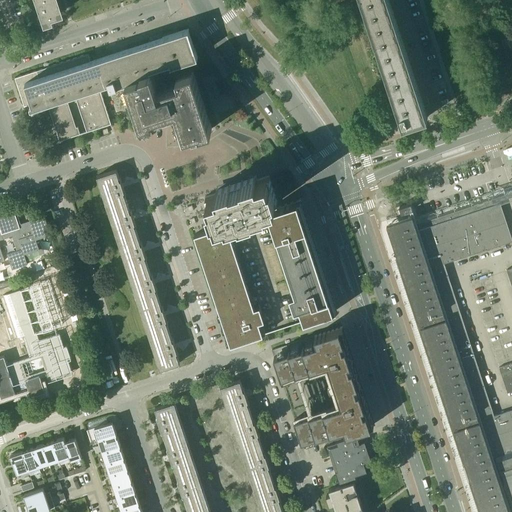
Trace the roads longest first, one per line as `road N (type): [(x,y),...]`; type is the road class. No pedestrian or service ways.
road 1 (secondary): [(324,184),(432,511)]
road 2 (secondary): [(454,511),(348,187)]
road 3 (secondary): [(195,0),(324,184)]
road 4 (residential): [(215,363),(150,166),(139,154)]
road 5 (secondary): [(338,167),(217,0)]
road 6 (residential): [(310,511),(260,360),(215,363)]
road 7 (residential): [(0,61),(180,0)]
road 8 (residential): [(124,394),(0,440)]
road 9 (residential): [(165,511),(124,394)]
road 10 (residential): [(23,182),(123,149),(139,154)]
